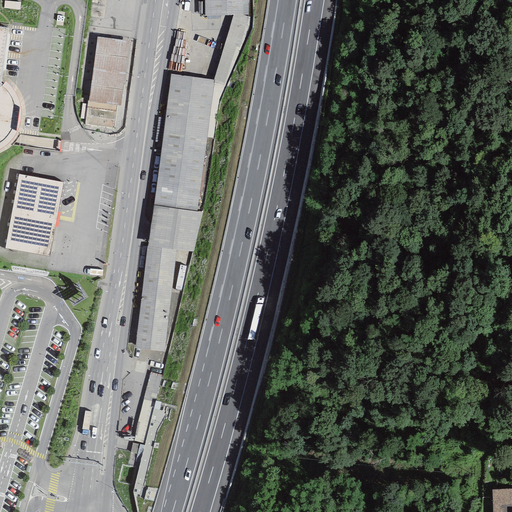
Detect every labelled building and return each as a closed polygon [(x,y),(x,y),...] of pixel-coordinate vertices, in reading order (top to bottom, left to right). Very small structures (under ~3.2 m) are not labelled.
[(247,0),(203,0),(204,16),(233,14),(213,80),(216,80),(215,86),(223,88),(248,14),(247,0)] [(0,147),(1,147),(6,143),(11,137),(15,130),(17,124),(19,118),(19,111),(19,104),(16,97),(13,91),(9,85),(4,80),(0,77),(0,76),(7,26),(0,24),(0,147)] [(130,39),(95,35),(84,123),(113,127),(116,106),(122,106),(130,39)] [(213,80),(169,75),(135,350),(162,353),(175,251),(195,253),(215,86),(216,80),(213,80)] [(63,183),(18,174),(4,249),(49,257),(63,183)] [(511,511),(511,485),(493,486),(493,511),(511,511)]
